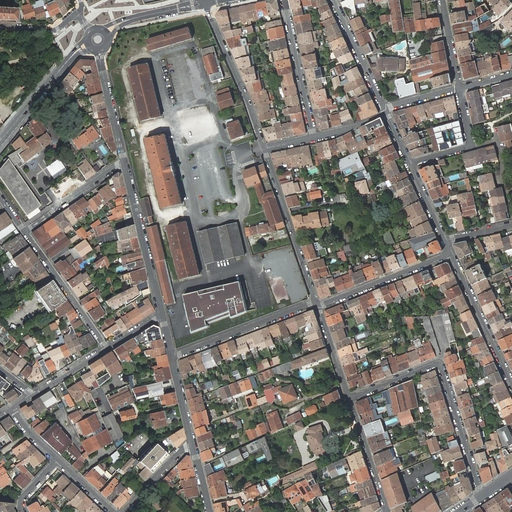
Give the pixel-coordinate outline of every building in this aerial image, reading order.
[(31,3),(29,0),(26,0),(28,4),(22,6),(23,7),(21,7),(25,20),(35,16),(33,10),(31,3)] [(39,0),(31,3),(33,10),(43,7),(45,6),(44,5),(43,2),(42,0),(39,0)] [(60,11),(54,0),(53,1),(54,3),(47,7),(46,4),(44,0),(42,0),(43,2),(44,5),(45,6),(46,9),(50,17),(60,11)] [(54,0),(60,11),(62,16),(68,11),(63,3),(66,1),(68,1),(67,0),(54,0)] [(274,13),(280,12),(277,0),(270,0),(267,1),(270,14),(270,17),(275,16),(274,13)] [(300,0),(290,0),(294,17),(304,15),(303,12),(302,7),(300,0)] [(311,0),(300,0),(302,7),(303,12),(305,12),(304,7),(308,6),(309,9),(314,8),(313,7),(311,0)] [(346,0),(341,3),(343,7),(346,6),(348,5),(350,6),(350,9),(356,12),(356,8),(356,4),(354,0),(346,0)] [(403,18),(399,0),(394,0),(389,1),(391,14),(392,19),(394,32),(405,31),(403,22),(414,21),(415,21),(414,16),(403,18)] [(453,2),(454,10),(450,10),(451,14),(467,11),(464,0),(462,0),(458,1),(456,1),(453,2)] [(473,0),(464,0),(467,11),(451,14),(453,24),(478,20),(477,18),(490,11),(486,4),(476,9),(473,0)] [(502,0),(489,0),(490,0),(495,5),(494,6),(492,7),(492,8),(493,9),(502,0)] [(511,3),(509,0),(502,0),(493,9),(500,15),(511,3)] [(259,17),(270,14),(267,1),(256,3),(259,17)] [(249,25),(249,27),(252,26),(251,21),(260,19),(259,17),(256,3),(245,6),(248,21),(249,25)] [(319,10),(320,11),(320,14),(331,10),(328,3),(320,7),(321,9),(319,10)] [(414,16),(415,21),(421,20),(421,12),(419,3),(413,3),(414,16)] [(245,6),(239,7),(242,21),(242,24),(244,24),(243,22),(248,21),(245,6)] [(0,18),(16,20),(16,22),(23,23),(23,20),(22,16),(20,9),(17,9),(3,8),(0,7),(0,18)] [(35,16),(36,19),(45,16),(46,16),(44,9),(43,7),(33,10),(35,16)] [(239,7),(228,9),(231,23),(242,21),(239,7)] [(231,23),(228,9),(219,12),(216,16),(220,25),(231,23)] [(331,10),(320,14),(321,18),(321,19),(324,18),(325,21),(334,17),(331,10)] [(503,23),(511,32),(511,11),(500,23),(502,25),(503,23)] [(304,15),(294,17),(295,24),(311,20),(309,14),(304,15)] [(381,24),(392,19),(391,14),(380,17),(381,24)] [(357,17),(350,21),(355,31),(364,27),(366,26),(366,25),(365,22),(364,21),(362,22),(360,18),(360,16),(357,17)] [(337,23),(334,17),(325,21),(324,21),(324,22),(324,23),(326,22),(329,27),(337,23)] [(415,21),(414,21),(416,31),(417,31),(434,28),(435,32),(442,31),(439,18),(431,19),(427,19),(426,19),(421,20),(415,21)] [(270,29),(283,26),(282,20),(272,22),(265,23),(267,30),(270,29)] [(311,20),(295,24),(298,34),(313,31),(311,20)] [(478,20),(453,24),(455,35),(468,33),(472,32),(480,31),(479,26),(478,20)] [(479,26),(480,31),(485,28),(491,25),(492,24),(490,20),(479,26)] [(416,31),(414,21),(403,22),(405,31),(405,33),(411,32),(416,31)] [(328,37),(329,36),(332,35),(332,36),(341,32),(337,23),(329,27),(325,28),(328,35),(328,37)] [(272,40),(285,37),(283,26),(270,29),(272,40)] [(355,32),(357,36),(368,31),(366,27),(355,32)] [(192,28),(148,39),(152,51),(195,40),(192,28)] [(223,32),(226,38),(242,35),(241,28),(237,29),(232,30),(223,32)] [(357,36),(362,47),(373,42),(375,41),(371,32),(375,30),(374,28),(368,31),(357,36)] [(313,31),(298,34),(300,45),(318,42),(318,40),(317,40),(315,33),(316,33),(316,31),(313,31)] [(332,41),(332,42),(344,37),(341,32),(332,36),(332,35),(329,36),(330,38),(332,37),(333,40),(332,41)] [(455,35),(457,43),(470,40),(474,39),(472,32),(468,33),(455,35)] [(226,38),(231,49),(245,46),(248,45),(247,43),(246,44),(243,44),(241,37),(244,37),(243,35),(242,35),(226,38)] [(272,52),(288,48),(285,37),(272,40),(269,41),(271,52),(272,52)] [(332,42),(330,43),(334,51),(347,45),(344,37),(332,42)] [(457,43),(458,50),(474,47),(473,43),(474,42),(474,39),(470,40),(457,43)] [(435,53),(446,51),(444,41),(432,44),(434,50),(431,51),(432,54),(435,53)] [(318,42),(300,45),(302,57),(316,54),(315,48),(319,47),(318,42)] [(373,42),(362,47),(366,55),(372,52),(373,54),(378,52),(381,51),(380,48),(377,50),(373,42)] [(334,51),(337,59),(339,58),(351,53),(347,45),(334,51)] [(215,46),(202,50),(212,82),(225,78),(215,46)] [(231,49),(235,59),(250,56),(250,54),(247,55),(245,46),(231,49)] [(474,47),(458,50),(460,57),(471,55),(473,55),(476,54),(475,47),(474,47)] [(277,62),(290,59),(288,48),(272,52),(274,62),(277,62)] [(410,60),(412,70),(447,60),(446,51),(435,53),(432,54),(424,56),(416,58),(410,60)] [(497,52),(498,55),(502,70),(511,68),(508,57),(508,54),(501,56),(500,51),(497,52)] [(354,59),(351,53),(339,58),(342,63),(340,63),(339,62),(338,63),(338,64),(337,64),(338,67),(342,65),(354,59)] [(316,54),(302,57),(302,56),(304,63),(317,60),(316,54)] [(471,55),(460,57),(461,64),(475,61),(475,60),(475,59),(473,59),(473,60),(472,60),(471,55)] [(491,57),(495,72),(502,70),(498,55),(491,57)] [(235,59),(240,70),(252,67),(250,56),(235,59)] [(483,58),(488,74),(495,72),(491,57),(491,56),(489,57),(489,56),(485,57),(485,58),(483,58)] [(379,65),(379,71),(386,71),(404,72),(404,67),(405,60),(405,59),(399,58),(384,57),(384,58),(379,58),(379,65)] [(483,58),(475,60),(475,61),(479,76),(488,74),(483,58)] [(278,69),(292,66),(290,59),(277,62),(278,69)] [(79,60),(75,66),(79,69),(82,66),(90,66),(91,73),(97,72),(94,61),(79,60)] [(317,60),(304,63),(305,70),(319,67),(317,60)] [(412,70),(412,72),(414,83),(418,82),(429,79),(450,74),(447,60),(412,70)] [(475,61),(461,64),(464,80),(479,76),(475,61)] [(129,68),(142,121),(161,116),(149,63),(129,68)] [(378,81),(383,80),(379,71),(379,63),(370,65),(374,73),(378,81)] [(338,67),(331,69),(332,71),(334,70),(336,75),(332,77),(332,79),(346,73),(342,65),(338,67)] [(75,66),(69,73),(78,80),(84,73),(79,69),(75,66)] [(240,70),(243,77),(256,74),(254,66),(252,67),(240,70)] [(280,75),(293,73),(292,66),(278,69),(280,75)] [(319,67),(305,70),(308,81),(321,78),(321,76),(319,67)] [(362,76),(358,67),(346,73),(332,79),(333,82),(334,87),(335,89),(339,87),(346,84),(362,76)] [(85,81),(86,83),(86,86),(99,83),(97,72),(91,73),(85,74),(85,75),(86,81),(85,81)] [(69,73),(62,81),(71,88),(78,80),(69,73)] [(282,87),(296,84),(293,73),(280,75),(282,87)] [(243,77),(246,83),(260,80),(259,78),(257,78),(256,74),(243,77)] [(450,74),(429,79),(429,81),(431,81),(433,89),(452,84),(452,83),(450,74)] [(365,84),(362,76),(346,84),(349,92),(353,90),(365,84)] [(321,78),(308,81),(310,92),(323,89),(322,80),(326,79),(325,77),(321,78)] [(396,80),(401,97),(416,93),(414,83),(406,85),(404,78),(396,80)] [(246,83),(250,93),(263,91),(260,80),(246,83)] [(62,81),(59,85),(67,95),(72,89),(71,88),(62,81)] [(507,82),(499,84),(503,98),(511,96),(507,82)] [(99,83),(86,86),(89,97),(102,93),(99,83)] [(285,98),(298,95),(296,84),(282,87),(279,87),(280,89),(283,89),(285,98)] [(370,93),(365,84),(353,90),(356,96),(350,100),(351,102),(355,100),(370,93)] [(499,84),(492,86),(494,94),(495,100),(503,98),(499,84)] [(217,96),(222,109),(235,104),(230,91),(229,88),(216,92),(217,96)] [(323,89),(310,92),(313,103),(326,100),(330,99),(333,98),(333,95),(327,97),(325,97),(323,89)] [(466,93),(468,101),(481,97),(482,97),(480,89),(477,90),(466,93)] [(253,100),(254,104),(267,101),(265,90),(263,91),(250,93),(253,100)] [(88,97),(91,105),(104,101),(102,93),(89,97),(88,97)] [(342,103),(345,102),(345,101),(350,99),(347,93),(341,95),(336,98),(338,104),(342,103)] [(360,106),(373,100),(370,93),(355,100),(356,101),(357,100),(360,106)] [(284,109),(300,106),(298,95),(285,98),(282,98),(282,100),(285,99),(286,107),(284,107),(284,109)] [(457,111),(455,96),(442,99),(446,114),(452,113),(454,119),(459,118),(457,111)] [(468,101),(470,109),(483,105),(481,97),(468,101)] [(326,100),(313,103),(314,109),(333,105),(333,104),(331,104),(330,102),(330,99),(326,100)] [(434,118),(434,119),(436,118),(435,114),(443,112),(444,116),(447,115),(446,114),(442,99),(429,103),(434,118)] [(254,104),(258,115),(275,111),(274,109),(271,110),(269,103),(273,103),(272,100),(267,101),(254,104)] [(362,119),(366,118),(379,112),(373,100),(360,106),(357,107),(360,114),(357,115),(359,120),(362,119)] [(104,101),(91,105),(91,107),(93,107),(95,112),(97,111),(106,109),(104,101)] [(339,114),(341,123),(352,118),(345,102),(342,103),(344,107),(345,108),(346,110),(341,113),(340,111),(339,111),(339,114)] [(423,104),(428,119),(434,118),(429,103),(423,104)] [(333,105),(314,109),(316,117),(328,114),(327,110),(338,107),(337,104),(333,105)] [(427,120),(428,119),(423,104),(416,106),(423,121),(424,121),(423,119),(426,118),(427,120)] [(470,109),(471,117),(485,113),(483,105),(470,109)] [(291,115),(302,112),(300,106),(284,109),(285,114),(284,114),(282,115),(282,116),(291,115)] [(419,123),(423,121),(416,106),(410,108),(417,123),(418,125),(419,125),(419,123)] [(417,123),(410,108),(404,109),(413,131),(414,133),(415,132),(413,127),(414,126),(413,125),(417,123)] [(97,111),(99,119),(108,117),(106,109),(97,111)] [(413,131),(404,109),(398,111),(405,128),(407,127),(408,130),(409,132),(413,131)] [(267,120),(271,119),(273,118),(276,118),(275,111),(258,115),(260,121),(267,120)] [(405,128),(398,111),(392,113),(404,138),(408,136),(408,135),(407,132),(404,133),(402,129),(405,128)] [(292,122),(295,135),(306,133),(302,112),(291,115),(292,122)] [(471,117),(473,125),(487,121),(485,113),(471,117)] [(328,114),(316,117),(318,130),(329,128),(328,121),(327,116),(329,116),(328,114)] [(328,121),(329,128),(342,125),(341,123),(339,114),(332,116),(331,114),(330,114),(331,120),(328,121)] [(41,205),(13,166),(12,164),(19,159),(16,155),(22,150),(23,151),(19,154),(25,162),(43,148),(43,147),(51,141),(51,140),(45,133),(47,131),(36,117),(29,123),(30,124),(28,125),(29,127),(28,128),(34,137),(25,144),(19,136),(11,144),(15,149),(19,146),(20,148),(7,156),(7,157),(3,160),(3,163),(0,167),(0,178),(1,180),(26,215),(36,208),(41,205)] [(108,117),(99,119),(102,127),(110,126),(108,117)] [(263,128),(267,141),(278,139),(274,120),(273,118),(271,119),(273,126),(269,127),(263,128)] [(385,125),(381,118),(366,125),(370,132),(373,131),(372,128),(374,127),(375,130),(385,125)] [(227,124),(233,140),(245,135),(240,120),(234,122),(233,119),(232,119),(227,120),(227,121),(228,124),(227,124)] [(274,120),(278,139),(284,138),(281,124),(281,122),(278,123),(277,119),(274,120)] [(434,127),(440,150),(464,143),(459,120),(449,123),(434,127)] [(281,124),(284,138),(295,135),(292,122),(281,124)] [(500,135),(511,131),(511,126),(511,124),(497,127),(499,131),(500,135)] [(71,138),(78,148),(84,145),(84,146),(94,138),(91,134),(95,131),(91,125),(86,129),(85,128),(76,134),(71,138)] [(370,132),(366,125),(361,127),(360,128),(362,132),(363,135),(363,136),(364,135),(370,133),(370,132)] [(388,132),(385,125),(375,130),(373,131),(370,132),(370,133),(371,134),(375,132),(377,137),(388,132)] [(102,127),(100,128),(104,138),(112,136),(110,126),(102,127)] [(433,144),(433,146),(435,151),(440,150),(434,127),(431,128),(428,129),(431,136),(433,144)] [(362,132),(360,128),(356,130),(355,130),(356,132),(354,133),(353,131),(351,132),(355,139),(360,150),(365,148),(368,147),(366,142),(365,139),(363,136),(363,135),(362,132)] [(414,133),(413,131),(409,132),(410,134),(408,135),(408,136),(404,138),(407,145),(422,139),(421,134),(423,134),(423,131),(421,132),(417,133),(416,132),(415,132),(414,133)] [(511,140),(511,131),(500,135),(501,139),(502,143),(505,142),(507,150),(511,148),(511,143),(511,140)] [(355,139),(351,132),(343,136),(348,148),(351,154),(358,151),(359,151),(360,150),(355,139)] [(374,144),(376,150),(392,142),(388,132),(377,137),(373,139),(376,144),(374,144)] [(146,139),(163,208),(182,203),(176,176),(173,161),(172,162),(166,134),(146,139)] [(348,148),(343,136),(336,139),(338,153),(338,154),(340,153),(339,151),(348,148)] [(338,153),(336,139),(329,141),(332,155),(332,157),(338,156),(338,154),(338,153)] [(366,142),(368,147),(372,145),(373,145),(374,144),(376,144),(373,139),(366,142)] [(407,145),(410,151),(425,147),(422,139),(407,145)] [(106,143),(105,143),(111,152),(115,159),(117,157),(116,150),(113,141),(106,143)] [(332,155),(329,141),(323,142),(326,158),(327,160),(329,160),(328,158),(332,157),(332,155)] [(326,158),(323,142),(316,143),(319,156),(320,162),(327,160),(326,158)] [(71,145),(67,148),(66,149),(70,155),(75,151),(71,145)] [(99,148),(104,155),(108,153),(102,145),(99,148)] [(309,145),(298,147),(301,164),(302,165),(313,163),(309,145)] [(397,152),(394,145),(379,151),(380,153),(382,152),(384,155),(381,157),(382,158),(397,152)] [(490,161),(498,159),(494,145),(486,148),(490,161)] [(410,151),(413,157),(427,153),(429,153),(426,146),(425,146),(425,147),(410,151)] [(301,164),(298,147),(287,150),(291,167),(291,169),(292,169),(292,167),(300,165),(300,167),(302,167),(301,164)] [(486,148),(478,150),(482,163),(483,163),(490,161),(486,148)] [(287,150),(271,153),(277,170),(279,170),(278,166),(288,164),(289,167),(291,167),(287,150)] [(474,165),(475,169),(483,166),(482,163),(478,150),(470,152),(474,165)] [(361,171),(366,169),(365,167),(363,164),(361,160),(358,151),(351,154),(339,160),(341,170),(342,172),(345,171),(350,168),(358,165),(360,168),(361,171)] [(400,158),(397,152),(382,158),(384,163),(381,165),(382,166),(395,160),(400,158)] [(474,165),(470,152),(463,154),(466,168),(474,165)] [(368,157),(361,160),(363,164),(365,167),(369,165),(368,161),(369,161),(368,157)] [(54,179),(67,170),(59,158),(46,167),(54,179)] [(79,169),(86,179),(95,173),(88,162),(85,159),(82,161),(84,163),(78,167),(79,169)] [(398,167),(395,160),(382,166),(382,168),(383,169),(385,173),(388,171),(398,167)] [(256,167),(243,171),(249,186),(255,184),(261,202),(263,202),(271,225),(275,224),(284,221),(273,190),(265,193),(260,177),(268,174),(264,164),(263,165),(263,166),(257,169),(256,167)] [(418,167),(425,183),(439,178),(441,177),(443,177),(439,165),(437,165),(433,166),(433,165),(428,166),(427,164),(418,166),(418,167)] [(401,174),(398,167),(388,171),(385,173),(387,177),(386,178),(387,180),(390,179),(401,174)] [(282,184),(292,182),(290,177),(293,177),(291,171),(290,171),(278,174),(282,184)] [(409,178),(406,171),(401,174),(390,179),(393,186),(409,178)] [(118,172),(112,176),(114,185),(109,187),(111,188),(115,187),(115,188),(124,186),(121,173),(118,172)] [(481,183),(494,180),(493,176),(492,172),(485,174),(479,175),(481,183)] [(425,183),(428,190),(444,185),(441,177),(439,178),(425,183)] [(412,184),(409,178),(393,186),(391,186),(391,188),(393,187),(395,190),(393,191),(393,193),(398,191),(412,184)] [(367,181),(366,180),(360,181),(355,183),(357,189),(359,188),(360,195),(363,194),(370,192),(369,188),(367,181)] [(488,190),(496,188),(495,184),(494,180),(481,183),(483,191),(488,190)] [(106,181),(101,184),(103,188),(98,191),(108,204),(107,205),(109,208),(113,207),(110,203),(108,200),(112,196),(113,197),(111,199),(112,199),(113,201),(114,202),(115,202),(115,201),(114,200),(117,198),(107,185),(108,184),(106,181)] [(282,184),(285,195),(301,191),(300,188),(303,188),(301,181),(294,183),(294,181),(292,182),(282,184)] [(415,191),(412,184),(398,191),(401,197),(415,191)] [(433,200),(434,204),(441,202),(439,198),(450,194),(449,191),(447,192),(445,185),(444,185),(428,190),(433,200)] [(323,198),(320,186),(311,189),(311,192),(305,194),(307,202),(323,198)] [(490,198),(504,195),(502,187),(496,188),(488,190),(490,198)] [(420,201),(415,191),(401,197),(397,199),(398,201),(401,200),(403,198),(406,205),(404,206),(400,208),(401,210),(403,208),(404,208),(420,201)] [(460,204),(462,216),(464,215),(477,212),(472,193),(472,191),(472,192),(470,192),(468,192),(469,197),(466,197),(468,203),(460,204)] [(457,195),(459,204),(460,204),(468,203),(466,197),(469,197),(468,192),(457,195)] [(92,210),(95,213),(98,211),(96,207),(101,203),(100,201),(101,200),(102,201),(103,200),(99,193),(87,202),(92,209),(92,210)] [(286,197),(290,208),(296,206),(302,205),(300,199),(298,199),(298,197),(297,195),(286,197)] [(492,206),(506,203),(504,195),(490,198),(492,206)] [(123,203),(128,201),(127,196),(121,198),(121,197),(117,198),(114,200),(115,201),(115,202),(116,206),(123,203)] [(83,197),(75,203),(83,214),(85,212),(82,209),(86,206),(90,211),(92,210),(89,206),(83,197)] [(140,199),(147,226),(150,225),(150,223),(153,222),(151,216),(152,216),(148,197),(140,199)] [(426,214),(420,201),(404,208),(403,208),(408,218),(407,219),(409,222),(411,221),(426,214)] [(75,203),(68,207),(76,219),(83,215),(83,214),(75,203)] [(494,214),(508,211),(506,203),(492,206),(494,214)] [(459,204),(448,206),(450,218),(456,217),(461,216),(462,216),(460,204),(459,204)] [(122,205),(112,209),(113,211),(112,211),(114,216),(115,216),(116,217),(126,213),(122,205)] [(68,207),(61,212),(70,225),(77,220),(76,219),(68,207)] [(293,217),(297,230),(322,226),(332,224),(330,213),(327,214),(327,211),(319,212),(310,214),(310,216),(304,217),(304,216),(302,216),(302,215),(293,217)] [(495,218),(496,222),(510,218),(508,211),(494,214),(495,218)] [(12,223),(4,212),(0,214),(0,225),(0,228),(1,230),(12,223)] [(61,212),(52,219),(62,232),(63,234),(71,229),(72,230),(73,229),(70,225),(61,212)] [(124,217),(124,219),(132,217),(130,212),(123,215),(115,219),(116,221),(124,217)] [(429,221),(426,214),(411,221),(414,228),(429,221)] [(456,231),(464,229),(464,228),(461,216),(456,217),(457,222),(454,223),(456,231)] [(62,232),(52,219),(32,233),(50,258),(54,255),(66,247),(70,244),(63,234),(62,232)] [(434,232),(429,221),(414,228),(409,230),(413,238),(434,232)] [(175,257),(180,279),(200,274),(187,222),(167,226),(175,257)] [(1,230),(0,231),(0,238),(10,232),(7,228),(13,224),(12,223),(1,230)] [(94,232),(95,236),(96,237),(98,236),(109,232),(106,223),(103,223),(102,224),(98,226),(93,228),(94,232)] [(239,223),(199,232),(206,265),(247,256),(239,223)] [(276,231),(276,229),(275,225),(269,226),(269,223),(264,224),(264,223),(260,223),(260,225),(257,225),(257,226),(250,227),(245,228),(247,236),(276,231)] [(118,240),(119,240),(136,236),(133,224),(126,226),(116,230),(118,240)] [(147,228),(165,304),(174,303),(175,302),(165,259),(157,226),(147,228)] [(90,234),(88,231),(86,232),(84,229),(82,227),(75,231),(77,234),(79,237),(82,235),(84,239),(89,236),(88,235),(90,234)] [(389,231),(381,235),(384,242),(392,238),(389,231)] [(438,240),(434,232),(413,238),(408,240),(409,241),(412,248),(414,251),(417,250),(423,247),(426,245),(438,240)] [(500,233),(492,235),(496,249),(504,246),(502,238),(500,233)] [(24,240),(19,234),(4,245),(8,251),(24,240)] [(77,234),(68,240),(70,244),(79,237),(77,234)] [(495,250),(496,249),(492,235),(484,237),(489,251),(490,250),(490,249),(494,248),(495,250)] [(134,253),(140,251),(136,236),(119,240),(122,251),(133,249),(134,253)] [(504,246),(506,250),(511,248),(511,243),(510,236),(502,238),(504,246)] [(481,252),(482,254),(485,253),(484,250),(482,245),(479,239),(478,238),(475,239),(476,241),(479,249),(481,252)] [(70,249),(68,250),(76,260),(81,256),(92,249),(84,239),(74,246),(74,247),(71,249),(70,249)] [(28,246),(24,240),(8,251),(13,257),(28,246)] [(442,250),(438,240),(426,245),(423,247),(428,257),(431,255),(442,251),(442,250)] [(453,245),(460,259),(469,254),(472,252),(474,252),(473,250),(471,250),(467,241),(454,244),(453,245)] [(303,246),(305,253),(315,251),(316,250),(319,249),(317,243),(314,243),(312,244),(303,246)] [(353,251),(353,250),(351,244),(343,246),(345,252),(350,251),(353,251)] [(13,257),(12,258),(19,269),(23,273),(38,261),(36,257),(28,246),(13,257)] [(66,247),(54,255),(56,258),(68,250),(66,247)] [(418,261),(414,251),(412,248),(402,252),(408,265),(418,261)] [(305,253),(307,260),(318,257),(320,257),(321,257),(319,249),(316,250),(315,251),(305,253)] [(408,265),(402,252),(401,249),(396,252),(397,254),(395,254),(401,267),(408,265)] [(347,260),(344,253),(344,250),(337,252),(338,256),(341,255),(343,261),(347,260)] [(126,263),(127,263),(142,259),(140,251),(134,253),(123,255),(124,258),(122,259),(123,263),(126,263)] [(482,255),(485,262),(492,258),(491,255),(489,251),(485,253),(482,254),(482,255)] [(395,254),(394,252),(392,253),(393,254),(388,256),(387,255),(385,256),(386,258),(392,271),(401,267),(395,254)] [(54,264),(59,272),(70,264),(75,261),(71,255),(64,260),(61,262),(60,261),(59,260),(54,264)] [(385,273),(392,271),(386,258),(385,256),(380,258),(378,259),(379,261),(385,273)] [(100,265),(101,267),(105,264),(103,260),(102,257),(93,263),(96,267),(100,265)] [(59,272),(66,280),(76,273),(81,269),(78,265),(82,262),(80,258),(70,265),(70,264),(59,272)] [(463,265),(466,271),(479,265),(478,264),(477,264),(475,260),(477,260),(476,258),(475,259),(472,260),(463,265)] [(126,263),(125,264),(128,273),(130,272),(133,271),(144,267),(142,259),(127,263),(126,263)] [(327,266),(329,265),(328,264),(324,265),(323,259),(321,260),(309,264),(311,271),(325,266),(327,266)] [(45,270),(38,261),(23,273),(21,274),(23,275),(26,273),(28,271),(32,276),(30,278),(31,280),(32,279),(45,270)] [(378,276),(385,273),(379,261),(374,263),(373,261),(372,262),(372,263),(378,276)] [(447,262),(434,267),(439,278),(452,271),(448,263),(447,262)] [(367,281),(378,276),(372,263),(370,265),(369,264),(368,263),(365,265),(364,266),(365,266),(364,267),(363,263),(361,264),(361,265),(367,281)] [(479,265),(466,271),(472,285),(487,278),(481,264),(479,265)] [(361,283),(367,281),(361,265),(355,268),(357,272),(361,283)] [(314,281),(325,277),(329,276),(331,276),(332,275),(341,273),(340,270),(330,273),(327,266),(325,266),(311,271),(314,281)] [(129,279),(130,287),(138,284),(147,280),(144,267),(133,271),(130,272),(128,273),(127,273),(123,274),(120,275),(122,281),(129,279)] [(356,285),(361,283),(357,272),(355,268),(352,269),(351,267),(349,268),(350,270),(350,271),(351,273),(351,275),(352,275),(356,285)] [(52,280),(45,270),(32,279),(33,281),(37,278),(41,283),(37,286),(33,289),(35,291),(43,286),(52,280)] [(429,270),(421,272),(425,280),(426,284),(432,281),(434,281),(431,275),(430,274),(429,270)] [(338,292),(356,285),(352,275),(351,275),(351,273),(350,271),(341,274),(342,277),(334,280),(334,281),(338,292)] [(439,286),(441,285),(456,278),(452,271),(439,278),(438,279),(434,281),(432,281),(436,288),(439,286)] [(66,282),(71,288),(88,276),(91,274),(89,272),(86,274),(85,272),(81,275),(79,273),(66,282)] [(421,272),(413,276),(417,285),(421,284),(420,282),(425,280),(421,272)] [(71,288),(77,297),(94,286),(92,283),(85,288),(82,283),(90,278),(88,276),(71,288)] [(413,276),(401,280),(407,292),(407,294),(415,290),(417,294),(420,292),(420,290),(419,290),(419,288),(417,285),(413,276)] [(334,281),(334,280),(333,277),(326,280),(325,277),(314,281),(317,287),(327,284),(334,281)] [(491,279),(490,277),(487,278),(472,285),(477,296),(492,290),(487,280),(491,279)] [(459,285),(456,278),(441,285),(444,292),(446,291),(459,285)] [(36,293),(49,311),(53,308),(54,307),(56,306),(65,299),(53,282),(52,280),(43,286),(35,291),(36,293)] [(401,280),(395,283),(401,297),(408,294),(407,294),(407,292),(401,280)] [(200,291),(184,295),(193,330),(208,325),(207,322),(231,314),(232,317),(247,311),(240,281),(224,285),(225,288),(200,294),(200,291)] [(395,283),(388,286),(394,301),(394,302),(402,299),(401,297),(395,283)] [(321,299),(332,295),(327,284),(317,287),(321,299)] [(115,295),(106,300),(109,306),(114,303),(115,305),(140,294),(136,285),(115,295)] [(224,285),(200,291),(200,294),(225,288),(224,285)] [(441,300),(443,304),(448,302),(451,300),(463,294),(459,285),(446,291),(448,297),(441,300)] [(386,302),(387,304),(394,301),(388,286),(381,289),(386,302)] [(381,289),(374,291),(378,304),(383,302),(383,303),(386,302),(381,289)] [(89,295),(80,301),(83,305),(93,298),(99,294),(96,290),(89,295)] [(496,299),(492,290),(477,296),(482,306),(494,301),(498,299),(499,299),(498,298),(496,299)] [(374,291),(367,294),(371,306),(377,304),(377,305),(378,304),(374,291)] [(295,293),(289,296),(292,304),(308,298),(305,292),(296,295),(295,293)] [(365,314),(373,311),(371,306),(367,294),(359,297),(362,304),(365,312),(365,314)] [(467,304),(463,294),(451,300),(452,303),(456,302),(459,308),(458,308),(461,314),(470,310),(467,304)] [(83,305),(88,312),(98,305),(97,303),(95,299),(94,299),(93,298),(83,305)] [(135,308),(135,309),(142,319),(154,311),(147,298),(142,301),(143,302),(145,304),(138,309),(137,306),(133,301),(132,302),(131,303),(135,308)] [(59,318),(60,317),(62,316),(64,314),(66,314),(72,309),(65,299),(56,306),(60,311),(58,313),(56,314),(59,318)] [(498,299),(494,301),(482,306),(486,314),(502,307),(498,299)] [(325,311),(327,318),(339,313),(340,313),(345,311),(344,309),(341,310),(340,307),(343,306),(342,304),(325,311)] [(327,318),(330,326),(341,322),(342,321),(343,321),(341,316),(351,311),(353,317),(355,316),(365,312),(362,304),(361,304),(358,305),(350,309),(345,311),(340,313),(339,313),(327,318)] [(88,312),(94,321),(104,314),(98,305),(88,312)] [(504,309),(503,307),(502,307),(486,314),(488,320),(500,314),(499,311),(504,309)] [(72,309),(66,314),(69,322),(72,320),(71,319),(77,316),(75,313),(72,309)] [(125,315),(132,325),(142,319),(135,309),(133,310),(134,312),(127,316),(126,314),(125,315)] [(317,321),(314,310),(305,313),(308,323),(307,324),(307,325),(308,326),(309,328),(310,329),(313,327),(312,323),(317,321)] [(457,325),(458,324),(459,324),(460,323),(463,322),(474,317),(470,310),(461,314),(464,319),(461,320),(456,323),(457,325)] [(120,319),(126,329),(132,325),(125,315),(121,318),(120,317),(121,317),(118,313),(118,312),(116,313),(117,314),(120,319)] [(365,320),(367,319),(365,314),(365,312),(355,316),(358,323),(365,320)] [(305,313),(295,317),(299,327),(305,324),(306,325),(307,325),(307,324),(308,323),(305,313)] [(446,313),(442,314),(451,351),(458,349),(457,347),(448,313),(446,313)] [(488,320),(491,325),(502,320),(502,319),(504,318),(502,314),(500,315),(500,314),(488,320)] [(100,330),(102,332),(115,323),(114,322),(111,317),(110,316),(104,321),(105,322),(104,322),(105,324),(101,327),(102,328),(100,330)] [(430,342),(436,357),(440,355),(439,353),(440,353),(429,316),(421,317),(422,319),(430,342)] [(295,317),(285,321),(290,334),(298,331),(299,328),(299,327),(295,317)] [(405,317),(407,321),(410,329),(411,332),(414,331),(413,327),(411,322),(414,321),(413,317),(410,317),(407,317),(405,317)] [(472,332),(475,339),(482,336),(479,328),(474,317),(463,322),(460,323),(465,335),(468,333),(472,332)] [(79,319),(71,324),(71,326),(73,329),(82,323),(79,319)] [(114,322),(115,323),(121,332),(126,329),(120,319),(119,319),(116,321),(114,322)] [(491,325),(495,334),(511,327),(511,326),(511,321),(507,324),(505,319),(502,320),(491,325)] [(285,321),(278,323),(282,333),(284,340),(289,338),(291,341),(292,340),(290,334),(285,321)] [(321,331),(317,321),(312,323),(313,327),(310,329),(310,331),(306,332),(307,336),(311,334),(314,333),(321,331)] [(330,326),(332,333),(340,330),(343,329),(346,328),(343,321),(342,321),(341,322),(330,326)] [(115,323),(102,332),(106,338),(112,333),(114,336),(121,332),(115,323)] [(278,323),(268,327),(272,338),(274,338),(273,336),(282,333),(278,323)] [(140,333),(132,338),(136,344),(150,341),(161,338),(158,327),(152,325),(140,333)] [(68,333),(76,351),(83,349),(77,339),(75,334),(75,333),(73,329),(71,326),(69,327),(70,329),(69,333),(68,333)] [(268,327),(262,330),(268,347),(275,344),(272,338),(268,327)] [(511,329),(511,327),(495,334),(498,341),(511,334),(511,329)] [(3,331),(10,339),(12,337),(12,336),(11,336),(10,334),(9,334),(5,329),(4,330),(3,331)] [(332,333),(335,343),(347,338),(346,336),(348,336),(349,335),(347,330),(346,330),(344,330),(343,329),(340,330),(332,333)] [(262,330),(252,334),(258,350),(268,347),(262,330)] [(309,343),(323,338),(321,331),(314,333),(311,334),(307,336),(304,338),(305,339),(308,338),(309,342),(304,343),(305,345),(309,343)] [(77,339),(83,349),(96,343),(89,333),(83,336),(81,332),(78,333),(78,332),(75,333),(75,334),(77,339)] [(62,338),(63,341),(69,354),(76,351),(68,333),(63,335),(64,337),(63,338),(62,338)] [(252,334),(245,336),(249,348),(249,349),(254,347),(256,351),(258,350),(252,334)] [(511,334),(498,341),(503,351),(511,346),(511,334)] [(245,336),(235,340),(239,353),(240,354),(250,351),(249,349),(245,336)] [(475,339),(472,340),(473,343),(471,344),(472,347),(471,347),(473,355),(478,353),(488,348),(485,341),(482,336),(475,339)] [(25,341),(28,347),(35,343),(31,337),(29,338),(25,341)] [(335,343),(338,350),(353,344),(351,337),(349,337),(347,338),(335,343)] [(132,338),(122,344),(127,352),(134,348),(138,353),(141,351),(136,344),(132,338)] [(163,346),(161,338),(150,341),(152,349),(163,346)] [(311,347),(312,351),(326,346),(323,338),(309,343),(305,345),(303,346),(304,350),(311,347)] [(417,347),(422,362),(429,359),(423,345),(421,345),(419,339),(414,341),(417,347)] [(235,340),(228,343),(233,356),(239,353),(235,340)] [(57,343),(63,356),(69,354),(63,341),(57,343)] [(423,345),(429,359),(436,357),(430,342),(423,345)] [(49,360),(44,362),(49,372),(55,369),(54,366),(57,364),(55,360),(63,356),(57,343),(55,344),(57,348),(52,350),(51,347),(45,349),(49,357),(48,358),(49,360)] [(228,343),(218,346),(223,359),(233,356),(228,343)] [(338,350),(341,358),(356,352),(358,351),(355,343),(354,343),(353,344),(338,350)] [(3,365),(11,371),(22,358),(29,349),(23,344),(17,351),(20,355),(16,360),(15,359),(15,358),(14,357),(15,355),(12,353),(3,365)] [(122,344),(111,351),(115,358),(118,356),(120,360),(125,357),(127,361),(131,359),(127,352),(122,344)] [(152,349),(145,350),(145,354),(147,355),(150,354),(151,358),(155,356),(158,356),(165,354),(163,346),(152,349)] [(218,346),(211,349),(216,362),(223,359),(218,346)] [(511,346),(503,351),(504,354),(507,360),(511,358),(511,346)] [(408,353),(408,355),(411,367),(422,362),(417,347),(415,348),(416,350),(408,353)] [(330,356),(327,348),(280,366),(282,369),(283,372),(293,369),(294,370),(312,363),(318,361),(330,356)] [(491,355),(488,348),(478,353),(479,355),(477,356),(476,356),(478,361),(478,360),(481,359),(483,359),(491,355)] [(211,349),(201,353),(207,368),(217,364),(216,362),(211,349)] [(341,358),(343,366),(359,360),(358,355),(365,353),(363,349),(358,351),(356,352),(341,358)] [(458,349),(451,351),(452,354),(456,353),(456,354),(445,358),(447,366),(461,360),(458,349)] [(0,351),(0,362),(3,365),(12,353),(10,351),(9,351),(5,356),(0,352),(0,351)] [(111,351),(99,359),(108,372),(110,376),(121,368),(115,358),(111,351)] [(201,353),(194,355),(200,369),(201,372),(207,369),(207,368),(201,353)] [(166,359),(165,354),(158,356),(155,356),(156,361),(157,366),(153,367),(154,370),(168,366),(166,359)] [(387,360),(388,361),(393,374),(400,371),(396,358),(396,356),(392,358),(391,354),(386,356),(387,360)] [(194,355),(188,358),(194,373),(194,374),(197,373),(196,370),(200,369),(194,355)] [(396,358),(400,371),(411,367),(408,355),(404,356),(403,355),(396,358)] [(494,362),(491,355),(483,359),(484,361),(480,363),(482,367),(484,367),(494,362)] [(36,362),(38,366),(38,367),(41,366),(41,368),(45,375),(49,373),(49,372),(44,362),(41,356),(37,358),(35,359),(36,362)] [(274,362),(275,365),(282,362),(279,356),(272,359),(274,362)] [(11,371),(16,375),(27,362),(22,358),(11,371)] [(188,358),(179,361),(183,380),(186,379),(189,378),(187,373),(191,371),(192,373),(194,373),(188,358)] [(99,359),(88,365),(91,370),(95,380),(98,378),(95,373),(102,368),(106,373),(108,372),(99,359)] [(262,361),(265,368),(271,366),(270,364),(268,359),(262,361)] [(343,366),(347,379),(358,375),(357,371),(357,370),(355,364),(360,362),(359,360),(343,366)] [(462,360),(461,360),(447,366),(449,372),(464,367),(462,360)] [(255,364),(258,371),(265,368),(262,361),(255,364)] [(382,364),(386,377),(393,374),(388,361),(382,364)] [(20,374),(26,378),(32,370),(33,369),(33,368),(38,366),(36,362),(31,368),(27,365),(20,374)] [(484,374),(485,377),(489,375),(499,371),(494,362),(484,367),(485,368),(484,368),(486,373),(484,374)] [(373,376),(375,381),(386,377),(382,364),(370,369),(371,370),(371,372),(372,374),(373,376)] [(26,378),(30,380),(33,377),(35,381),(42,378),(38,370),(39,369),(38,367),(38,366),(33,368),(33,369),(32,370),(26,378)] [(154,370),(153,370),(156,382),(160,381),(170,378),(168,366),(154,370)] [(247,372),(248,374),(255,372),(253,366),(246,368),(247,372)] [(276,367),(272,369),(275,376),(283,372),(282,369),(280,366),(276,367)] [(464,367),(449,372),(451,378),(466,374),(465,373),(466,372),(464,367)] [(275,376),(272,369),(258,374),(261,382),(265,381),(264,379),(275,376)] [(91,370),(80,376),(85,385),(86,384),(87,386),(92,384),(94,389),(99,386),(98,386),(95,380),(91,370)] [(232,372),(235,380),(241,378),(240,375),(238,370),(232,372)] [(422,381),(438,377),(436,370),(435,370),(421,376),(422,381)] [(367,371),(362,373),(365,380),(367,385),(372,383),(373,382),(375,381),(373,376),(372,374),(369,376),(368,373),(367,371)] [(503,381),(499,371),(489,375),(490,378),(489,378),(492,384),(493,384),(494,385),(503,381)] [(108,372),(95,380),(98,386),(110,376),(108,372)] [(362,373),(347,379),(351,388),(357,385),(355,382),(359,380),(361,381),(363,386),(367,385),(365,380),(362,373)] [(228,374),(222,376),(224,383),(231,380),(228,374)] [(468,380),(466,374),(451,378),(453,384),(467,381),(468,385),(473,383),(471,379),(468,380)] [(254,376),(249,377),(253,388),(258,386),(254,376)] [(253,388),(249,377),(238,381),(244,394),(245,394),(244,391),(253,388)] [(421,390),(422,389),(440,384),(438,377),(422,381),(419,382),(421,390)] [(393,415),(398,413),(410,409),(418,406),(417,399),(415,391),(414,384),(413,379),(389,389),(391,396),(392,403),(392,404),(389,404),(390,405),(393,415)] [(81,380),(75,383),(81,392),(83,395),(85,398),(91,395),(89,391),(88,390),(87,387),(85,388),(81,380)] [(10,384),(6,381),(1,387),(5,390),(10,384)] [(134,388),(132,388),(136,401),(148,397),(148,398),(156,396),(163,394),(160,381),(156,382),(134,388)] [(207,389),(208,389),(214,387),(212,381),(205,383),(207,389)] [(244,394),(238,381),(229,385),(233,396),(234,395),(241,392),(242,395),(244,394)] [(467,381),(453,384),(457,396),(462,395),(460,388),(466,387),(468,393),(469,393),(470,393),(468,385),(467,381)] [(507,390),(503,381),(494,385),(493,386),(491,387),(495,395),(498,394),(507,390)] [(81,392),(75,383),(67,389),(73,398),(75,401),(83,395),(81,392)] [(201,391),(207,389),(205,383),(199,385),(200,387),(201,391)] [(202,395),(203,395),(202,393),(197,395),(194,388),(193,389),(192,384),(185,386),(186,390),(188,400),(202,395)] [(426,391),(427,396),(442,391),(440,384),(422,389),(423,392),(426,391)] [(106,394),(113,411),(133,402),(126,385),(117,389),(118,392),(110,396),(109,393),(106,394)] [(233,396),(229,385),(218,389),(219,391),(220,390),(223,399),(222,400),(224,403),(228,401),(227,398),(232,396),(233,399),(233,400),(234,403),(236,403),(233,396)] [(292,386),(281,391),(285,402),(296,397),(292,386)] [(0,396),(0,400),(6,405),(18,397),(21,395),(22,393),(14,387),(13,389),(3,395),(6,399),(4,400),(0,396)] [(266,397),(268,401),(272,404),(275,398),(274,394),(272,388),(264,391),(266,397)] [(49,390),(39,397),(46,407),(56,401),(49,390)] [(342,398),(338,390),(324,396),(327,405),(342,398)] [(498,394),(494,396),(496,401),(495,402),(496,404),(511,397),(507,390),(498,394)] [(429,401),(430,404),(445,399),(442,391),(427,396),(428,398),(427,399),(427,401),(429,401)] [(163,394),(156,396),(158,402),(175,397),(174,392),(163,394)] [(462,395),(457,396),(459,402),(468,400),(471,399),(469,393),(468,393),(462,395)] [(75,406),(68,394),(64,396),(70,408),(75,406)] [(246,397),(250,408),(254,407),(258,405),(257,401),(255,394),(246,397)] [(188,400),(190,407),(203,402),(202,395),(188,400)] [(176,403),(175,397),(158,402),(158,405),(166,403),(166,405),(176,403)] [(266,397),(257,401),(258,405),(268,401),(266,397)] [(362,413),(375,409),(374,406),(371,407),(369,400),(371,400),(370,397),(356,403),(359,414),(362,413)] [(511,405),(511,399),(511,397),(496,404),(494,404),(495,406),(497,405),(499,411),(502,410),(511,405)] [(468,400),(459,402),(461,408),(470,405),(473,404),(472,399),(471,398),(471,399),(468,400)] [(432,410),(432,411),(447,407),(445,399),(430,404),(430,405),(428,406),(430,410),(432,410)] [(40,400),(30,406),(34,413),(36,411),(39,415),(44,412),(42,408),(44,406),(40,400)] [(190,407),(192,415),(205,410),(203,402),(190,407)] [(27,408),(25,405),(20,409),(26,418),(34,413),(30,406),(27,408)] [(471,410),(470,405),(461,408),(462,414),(475,410),(474,407),(472,408),(473,410),(471,410)] [(511,405),(502,410),(505,417),(511,414),(511,405)] [(314,406),(308,409),(307,411),(309,413),(310,414),(311,415),(317,412),(318,410),(316,406),(315,407),(314,406)] [(434,417),(434,419),(449,414),(447,407),(432,411),(433,413),(431,414),(432,418),(434,417)] [(82,419),(92,414),(91,412),(91,411),(89,408),(82,412),(81,409),(77,411),(79,413),(80,415),(82,419)] [(132,409),(119,412),(121,420),(135,417),(134,412),(133,412),(132,409)] [(361,419),(363,425),(372,422),(376,421),(373,413),(376,412),(375,409),(362,413),(364,419),(361,419)] [(398,413),(402,426),(414,422),(410,409),(398,413)] [(162,410),(152,413),(153,419),(151,420),(153,428),(166,425),(162,410)] [(195,427),(195,430),(205,426),(210,424),(209,421),(209,420),(206,410),(205,410),(192,415),(195,427)] [(475,410),(462,414),(464,420),(473,417),(472,413),(475,412),(475,410)] [(77,411),(68,415),(72,424),(73,424),(74,423),(82,419),(80,415),(79,413),(77,411)] [(74,423),(73,424),(85,451),(86,453),(93,450),(100,447),(106,444),(112,441),(98,411),(92,414),(82,419),(74,423)] [(299,411),(286,418),(286,420),(288,423),(289,425),(303,418),(299,411)] [(273,433),(283,429),(282,425),(281,422),(277,412),(267,415),(273,433)] [(437,427),(452,422),(449,414),(434,419),(435,421),(433,421),(434,425),(436,425),(437,427)] [(6,431),(15,425),(8,416),(0,421),(0,425),(5,433),(10,439),(13,438),(9,433),(8,433),(6,431)] [(473,417),(464,420),(467,428),(476,425),(478,425),(479,428),(486,426),(484,421),(478,423),(476,416),(473,417)] [(112,441),(123,436),(117,424),(114,417),(109,420),(108,417),(102,420),(112,441)] [(41,422),(38,418),(30,424),(32,428),(41,422)] [(45,419),(41,422),(32,428),(39,435),(48,427),(44,422),(46,421),(45,419)] [(364,428),(368,438),(385,432),(381,419),(379,420),(376,421),(372,422),(363,425),(364,428)] [(48,427),(39,435),(43,439),(44,440),(48,444),(60,455),(71,443),(72,442),(68,441),(66,439),(62,432),(60,429),(61,429),(59,427),(57,426),(54,422),(50,426),(48,427)] [(302,422),(296,425),(299,430),(304,428),(302,422)] [(436,436),(454,430),(452,422),(437,427),(435,427),(437,432),(435,433),(436,436)] [(268,432),(265,423),(258,426),(259,426),(259,428),(255,429),(256,430),(252,432),(253,433),(248,435),(251,439),(255,438),(267,432),(268,432)] [(195,430),(197,436),(207,432),(211,431),(209,426),(210,425),(210,424),(205,426),(195,430)] [(310,435),(307,436),(312,451),(314,450),(314,452),(316,452),(317,455),(329,451),(327,446),(326,446),(321,432),(323,431),(321,425),(308,429),(310,435)] [(476,425),(467,428),(469,436),(476,434),(478,440),(482,439),(481,433),(479,428),(476,429),(476,425)] [(259,426),(258,426),(247,431),(248,435),(253,433),(252,432),(256,430),(255,429),(259,428),(259,426)] [(507,426),(498,430),(503,450),(504,453),(508,468),(511,465),(511,436),(508,428),(507,426)] [(185,438),(182,428),(168,436),(176,448),(185,438)] [(368,438),(370,445),(387,439),(389,439),(389,438),(387,433),(392,432),(391,430),(385,432),(368,438)] [(197,436),(199,443),(211,438),(214,437),(212,433),(211,431),(207,432),(197,436)] [(488,442),(483,443),(484,445),(484,446),(485,451),(488,450),(498,448),(498,447),(500,447),(496,431),(494,431),(495,433),(490,434),(492,441),(488,442)] [(72,442),(62,432),(66,439),(68,441),(72,442)] [(270,450),(266,436),(260,439),(246,446),(248,449),(250,453),(262,447),(265,453),(270,450)] [(432,453),(437,451),(440,450),(439,445),(441,444),(440,441),(438,442),(436,437),(427,440),(432,453)] [(199,443),(201,453),(210,449),(215,447),(211,438),(199,443)] [(370,445),(372,452),(382,449),(392,445),(389,438),(389,439),(387,439),(370,445)] [(483,443),(482,439),(478,440),(475,441),(471,442),(473,449),(480,447),(480,446),(484,445),(483,443)] [(31,445),(26,440),(12,450),(16,455),(31,445)] [(445,462),(463,457),(459,446),(453,447),(451,441),(448,442),(450,449),(444,452),(442,453),(445,462)] [(151,472),(167,454),(164,451),(156,444),(155,443),(138,461),(139,461),(143,465),(145,467),(146,467),(151,472)] [(81,454),(73,444),(68,450),(76,457),(74,459),(75,460),(81,454)] [(37,450),(31,445),(16,455),(19,459),(14,463),(16,465),(19,462),(23,460),(37,450)] [(246,446),(223,457),(228,468),(244,460),(241,453),(248,449),(246,446)] [(484,484),(493,478),(488,462),(487,458),(485,451),(484,446),(480,446),(482,451),(481,451),(484,464),(483,465),(478,450),(474,452),(484,484)] [(201,453),(203,462),(214,458),(212,453),(217,452),(215,447),(210,449),(201,453)] [(373,456),(377,466),(394,459),(395,459),(396,459),(391,448),(383,452),(373,456)] [(45,458),(37,450),(23,460),(24,462),(25,463),(29,460),(33,467),(45,458)] [(120,456),(117,450),(109,455),(109,456),(113,463),(114,462),(116,460),(120,456)] [(270,450),(265,453),(268,461),(273,458),(270,450)] [(504,453),(503,450),(500,451),(501,454),(501,457),(502,459),(498,460),(501,473),(508,468),(504,453)] [(361,451),(348,457),(352,470),(366,465),(361,451)] [(84,459),(81,454),(75,460),(71,464),(77,470),(83,464),(81,462),(84,459)] [(186,455),(177,465),(178,469),(178,470),(177,471),(178,472),(179,471),(192,468),(189,456),(186,455)] [(135,461),(131,457),(120,468),(121,469),(124,472),(135,461)] [(350,471),(346,458),(327,466),(327,467),(332,477),(332,478),(350,471)] [(377,466),(379,473),(397,465),(397,464),(395,464),(394,462),(395,462),(394,461),(394,459),(377,466)] [(454,462),(457,473),(466,469),(463,460),(454,462)] [(493,478),(498,475),(493,461),(488,462),(493,478)] [(16,465),(15,465),(16,466),(31,480),(34,477),(21,464),(19,462),(16,465)] [(304,469),(285,477),(288,482),(318,469),(315,462),(303,467),(304,469)] [(215,473),(210,463),(204,466),(207,477),(215,473)] [(84,476),(83,477),(92,485),(103,474),(105,472),(102,470),(103,469),(99,465),(98,466),(97,465),(92,468),(87,473),(86,472),(83,475),(84,476)] [(371,478),(366,465),(352,470),(354,475),(350,476),(352,480),(356,479),(357,483),(371,478)] [(397,473),(399,472),(397,467),(398,466),(398,465),(397,465),(379,473),(382,480),(397,473)] [(13,481),(22,489),(31,480),(16,466),(13,468),(18,473),(17,474),(19,475),(13,481)] [(143,470),(138,475),(145,481),(149,476),(152,473),(151,472),(146,467),(143,470)] [(194,477),(192,468),(179,471),(181,480),(194,477)] [(111,475),(106,470),(105,471),(105,472),(103,474),(108,479),(111,475)] [(207,477),(210,488),(224,481),(223,477),(221,471),(207,477)] [(425,477),(428,483),(439,478),(441,477),(440,474),(438,471),(425,477)] [(0,486),(7,482),(11,479),(5,472),(0,475),(0,486)] [(312,472),(304,476),(307,480),(311,486),(317,484),(312,472)] [(168,474),(165,478),(169,483),(170,480),(174,476),(171,473),(169,475),(168,474)] [(382,480),(386,492),(401,485),(397,473),(382,480)] [(56,488),(54,491),(56,494),(58,496),(62,492),(71,482),(63,474),(56,482),(59,485),(56,488)] [(98,490),(108,479),(103,474),(92,485),(98,490)] [(460,479),(462,483),(467,496),(472,493),(473,490),(469,477),(466,478),(465,476),(460,478),(460,479)] [(181,480),(183,489),(196,485),(194,477),(181,480)] [(165,478),(161,482),(169,490),(172,487),(169,483),(165,478)] [(371,478),(357,483),(356,484),(358,490),(373,485),(371,478)] [(113,479),(100,492),(105,497),(118,484),(113,479)] [(311,486),(307,480),(296,485),(303,497),(306,501),(316,495),(311,486)] [(210,488),(212,499),(225,496),(228,495),(225,485),(224,481),(210,488)] [(71,482),(62,492),(70,500),(79,490),(71,482)] [(118,484),(105,497),(109,501),(116,494),(119,496),(125,489),(119,483),(118,484)] [(251,487),(244,491),(249,500),(251,498),(252,499),(256,498),(257,497),(260,495),(266,492),(261,483),(251,488),(251,487)] [(323,496),(318,483),(317,484),(311,486),(316,495),(318,498),(323,496)] [(454,487),(461,501),(467,496),(462,483),(454,487)] [(293,485),(284,491),(288,497),(290,500),(292,504),(303,497),(296,485),(295,484),(293,485)] [(180,489),(173,494),(175,496),(180,492),(181,491),(184,491),(186,498),(199,495),(196,485),(183,489),(180,489)] [(376,495),(373,485),(358,490),(361,500),(376,495)] [(389,502),(391,509),(405,503),(407,502),(401,485),(386,492),(389,502)] [(446,489),(454,505),(461,501),(454,487),(454,486),(453,487),(454,489),(452,491),(451,490),(449,486),(445,487),(446,489)] [(47,487),(41,493),(48,499),(54,493),(47,487)] [(511,491),(509,487),(501,492),(511,506),(511,505),(511,491)] [(128,491),(125,489),(119,496),(112,503),(118,509),(130,497),(126,493),(128,491)] [(434,495),(441,510),(442,511),(443,511),(454,505),(446,489),(444,490),(445,493),(438,497),(436,494),(434,495)] [(71,503),(74,506),(85,495),(79,490),(70,500),(66,504),(68,506),(71,503)] [(501,492),(495,497),(505,511),(508,511),(511,510),(510,509),(511,507),(511,506),(501,492)] [(48,499),(41,493),(39,495),(46,501),(48,499)] [(151,493),(147,496),(153,501),(155,499),(155,498),(155,497),(151,493)] [(413,511),(438,511),(441,510),(434,495),(433,493),(432,494),(412,508),(413,510),(413,511)] [(116,494),(109,501),(112,503),(119,496),(116,494)] [(74,506),(80,511),(83,511),(93,502),(85,495),(74,506)] [(370,505),(379,502),(378,500),(376,495),(361,500),(360,501),(362,508),(370,505)] [(325,502),(323,496),(318,498),(327,511),(328,511),(332,510),(329,501),(328,501),(325,502)] [(273,499),(271,501),(275,506),(276,505),(278,508),(280,507),(278,504),(279,503),(275,497),(272,499),(273,499)] [(505,511),(495,497),(488,501),(495,511),(505,511)] [(259,500),(252,505),(254,509),(259,505),(261,504),(259,500)] [(1,502),(0,501),(0,511),(15,511),(12,507),(13,506),(14,503),(8,502),(1,502)] [(27,507),(29,511),(35,511),(43,508),(42,504),(39,506),(36,501),(27,506),(27,507)] [(225,501),(213,504),(215,511),(227,511),(228,511),(228,507),(226,506),(225,501)] [(495,511),(488,501),(481,506),(485,511),(495,511)] [(56,509),(59,511),(61,510),(52,502),(52,503),(51,503),(56,509)] [(93,502),(83,511),(98,511),(100,510),(93,502)] [(360,508),(362,511),(373,511),(381,508),(379,502),(370,505),(362,508),(361,508),(360,508)] [(244,506),(246,511),(248,511),(251,511),(254,509),(252,505),(250,503),(244,506)] [(391,509),(392,511),(401,511),(401,509),(404,508),(403,506),(404,505),(404,506),(406,505),(405,503),(391,509)]
